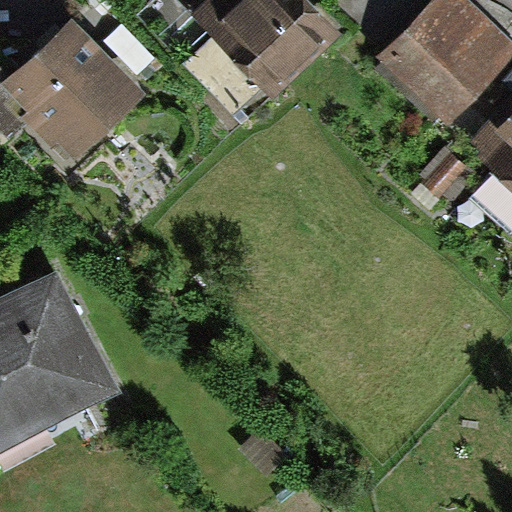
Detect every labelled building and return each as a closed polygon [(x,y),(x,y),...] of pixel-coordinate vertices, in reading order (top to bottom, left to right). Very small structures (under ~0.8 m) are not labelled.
[(234,110),(312,37),(277,0),(214,0),(194,19),(212,38),(188,61),(234,110)] [(444,0),(427,0),(378,52),(436,107),(494,47),(444,0)] [(66,147),(124,95),(62,27),(0,82),(0,123),(4,128),(28,106),(66,147)] [(511,107),(469,155),(511,193),(511,107)] [(0,431),(97,381),(45,280),(0,303),(0,431)]
